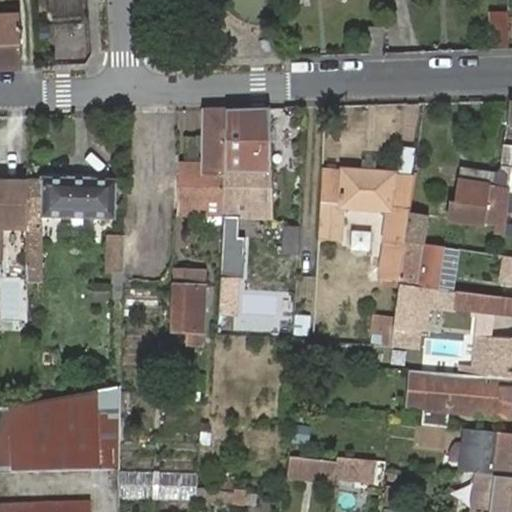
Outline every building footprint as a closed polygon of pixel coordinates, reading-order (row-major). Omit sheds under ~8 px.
[(0,0),(0,67),(21,67),(18,15),(0,14),(0,0)] [(487,16),(486,51),(508,51),(507,15),(487,16)] [(368,55),(383,54),(383,27),(366,27),(368,55)] [(225,111),(203,112),(201,166),(201,176),(185,175),(183,203),(182,214),(202,216),(203,205),(222,205),(223,176),(225,111)] [(511,147),(503,147),(500,173),(510,174),(510,172),(511,158),(511,147)] [(201,166),(179,166),(179,175),(185,175),(201,176),(201,166)] [(500,173),(459,169),(458,181),(499,187),(508,188),(510,174),(500,173)] [(340,174),(322,172),(318,242),(340,243),(342,210),(387,213),(378,279),(382,279),(381,289),(399,292),(400,286),(405,244),(409,216),(411,200),(414,180),(394,178),(395,174),(341,171),(340,174)] [(179,175),(176,203),(183,203),(185,175),(179,175)] [(222,205),(222,218),(223,217),(239,218),(271,219),(270,175),(223,176),(222,205)] [(40,183),(25,182),(25,184),(26,229),(26,244),(26,283),(40,283),(40,218),(112,221),(114,182),(40,180),(40,183)] [(499,187),(458,181),(456,206),(450,205),(449,220),(494,227),(492,235),(502,236),(503,229),(505,214),(507,195),(508,188),(499,187)] [(25,184),(0,183),(0,228),(26,229),(25,184)] [(222,218),(222,205),(203,205),(202,216),(202,225),(221,226),(222,218)] [(405,244),(422,246),(426,217),(409,216),(405,244)] [(223,217),(219,278),(242,280),(245,240),(237,239),(239,218),(223,217)] [(26,229),(0,228),(0,243),(26,244),(26,229)] [(283,228),(282,254),(298,255),(299,229),(283,228)] [(511,229),(503,229),(502,236),(511,237),(511,229)] [(107,233),(107,270),(126,271),(127,234),(107,233)] [(405,244),(400,286),(430,290),(436,291),(442,249),(422,246),(405,244)] [(511,259),(506,259),(502,282),(511,283),(511,259)] [(175,272),(172,333),(187,333),(187,347),(199,347),(200,334),(203,333),(205,273),(175,272)] [(400,286),(399,292),(395,322),(393,332),(411,334),(425,334),(430,290),(400,286)] [(511,318),(511,300),(458,293),(456,311),(511,318)] [(393,332),(395,322),(372,318),(370,335),(393,339),(393,332)] [(393,339),(392,349),(410,351),(411,334),(393,332),(393,339)] [(511,340),(476,338),(473,377),(511,380),(511,340)] [(323,343),(306,340),(303,361),(320,363),(323,343)] [(289,360),(286,390),(299,391),(301,361),(289,360)] [(428,373),(410,371),(406,408),(425,410),(428,373)] [(425,410),(423,425),(449,427),(450,416),(451,408),(511,413),(511,380),(473,377),(428,373),(425,410)] [(0,472),(122,471),(123,387),(27,404),(0,408),(0,472)] [(201,407),(167,404),(167,406),(166,434),(200,438),(200,417),(201,407)] [(450,416),(511,422),(511,413),(451,408),(450,416)] [(293,441),(309,443),(311,427),(295,425),(293,441)] [(511,435),(467,431),(462,474),(465,474),(485,476),(511,478),(511,435)] [(340,457),(339,463),(337,478),(365,480),(367,460),(340,457)] [(337,478),(339,463),(293,458),(290,478),(336,484),(337,478)] [(387,470),(382,507),(406,510),(411,471),(387,470)] [(197,475),(123,473),(122,498),(196,500),(196,490),(197,475)] [(481,511),(511,511),(511,478),(485,476),(481,511)] [(233,494),(196,490),(196,500),(196,502),(239,505),(241,491),(234,491),(233,494)] [(248,491),(241,491),(239,505),(246,506),(248,495),(248,491)] [(35,503),(0,503),(0,511),(92,511),(93,502),(36,503),(35,503)]
